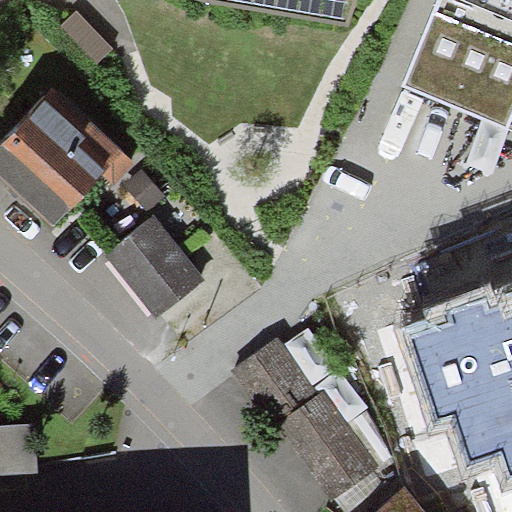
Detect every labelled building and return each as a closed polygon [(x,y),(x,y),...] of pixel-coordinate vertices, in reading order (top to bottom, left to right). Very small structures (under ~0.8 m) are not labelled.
[(241,0),(352,19),(356,0),(241,0)] [(511,0),(435,0),(401,85),(511,123),(511,122),(511,0)] [(128,149),(48,84),(0,143),(0,144),(79,209),(128,149)] [(205,278),(155,215),(107,254),(157,316),(205,278)] [(450,310),(454,324),(411,338),(438,420),(455,415),(471,461),(503,451),(511,476),(511,475),(511,303),(490,310),(486,299),(450,310)] [(277,338),(234,371),(277,429),(319,394),(277,338)] [(380,468),(324,390),(319,394),(277,429),(333,499),(380,468)] [(429,511),(409,488),(380,511),(429,511)]
